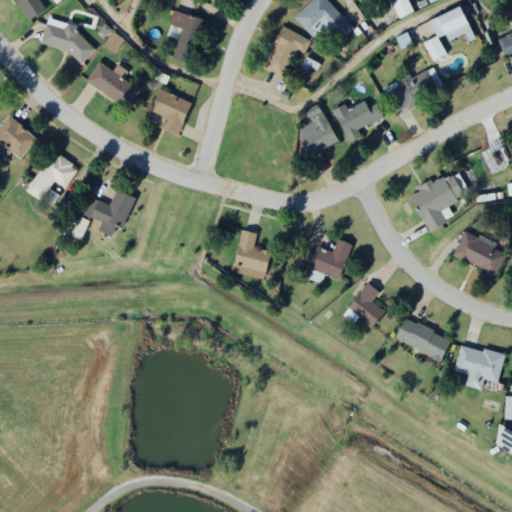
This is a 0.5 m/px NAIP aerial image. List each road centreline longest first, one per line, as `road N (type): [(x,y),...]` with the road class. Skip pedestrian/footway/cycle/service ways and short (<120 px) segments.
road 1 (residential): [(511,100),(335,194),(285,203),(125,153),(62,116),(0,39)]
road 2 (residential): [(511,318),(420,276),(394,249),(361,179)]
road 3 (residential): [(260,0),(226,87),(203,181)]
